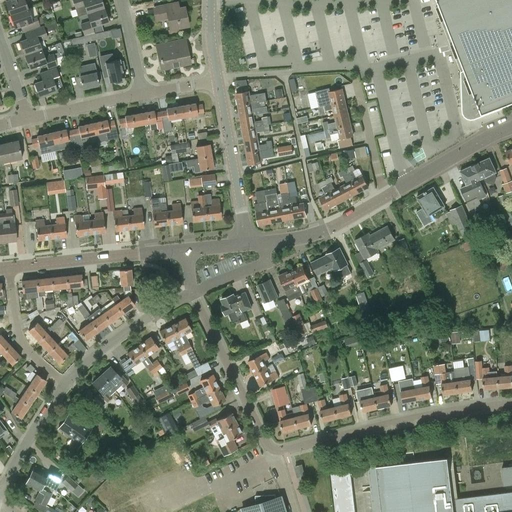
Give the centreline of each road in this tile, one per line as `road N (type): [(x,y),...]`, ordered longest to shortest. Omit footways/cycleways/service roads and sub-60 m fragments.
road 1 (residential): [(274,448),(511,405)]
road 2 (residential): [(274,448),(192,290)]
road 3 (tertiary): [(8,267),(183,249)]
road 4 (tertiary): [(247,243),(217,81)]
road 5 (residential): [(63,383),(192,290)]
road 6 (tertiary): [(387,196),(511,127)]
road 7 (residential): [(8,267),(19,339),(63,383)]
road 8 (tertiary): [(267,241),(326,229),(387,196)]
road 9 (residential): [(0,493),(63,383)]
